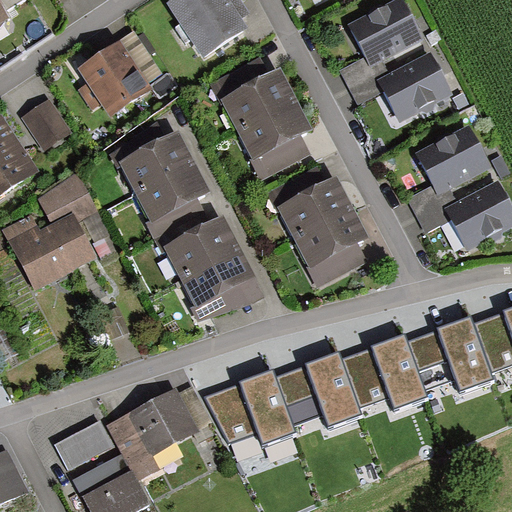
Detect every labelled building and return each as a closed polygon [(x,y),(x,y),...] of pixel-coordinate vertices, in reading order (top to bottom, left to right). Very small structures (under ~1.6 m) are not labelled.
[(0,0),(0,22),(10,16),(0,0)] [(246,30),(226,0),(167,0),(165,1),(202,58),(246,30)] [(421,37),(401,0),(395,0),(350,24),(370,63),(421,37)] [(156,86),(125,38),(82,66),(113,114),(156,86)] [(449,96),(428,57),(380,82),(401,122),(449,96)] [(231,126),(286,95),(271,67),(215,96),(231,126)] [(286,95),(231,126),(246,155),(302,126),(286,95)] [(66,132),(45,102),(22,118),(43,148),(66,132)] [(0,117),(0,165),(13,186),(39,169),(4,115),(0,117)] [(492,163),(470,125),(422,152),(444,190),(492,163)] [(134,192),(190,161),(174,130),(117,159),(134,192)] [(190,161),(134,192),(149,220),(206,191),(190,161)] [(0,194),(13,186),(0,165),(0,194)] [(294,232),(343,205),(328,178),(279,205),(294,232)] [(90,213),(74,182),(36,202),(47,222),(10,241),(33,286),(94,254),(77,220),(90,213)] [(511,224),(511,215),(496,186),(450,211),(470,248),(511,224)] [(343,205),(294,232),(310,261),(359,234),(343,205)] [(178,269),(235,239),(220,211),(163,239),(178,269)] [(235,239),(178,269),(192,297),(250,269),(235,239)] [(511,315),(473,330),(471,324),(407,347),(405,343),(343,365),(341,360),(276,383),(274,379),(242,391),(262,447),(293,435),(290,425),(324,413),(330,429),(359,418),(357,411),(391,399),(395,410),(426,399),(423,392),(457,380),(462,393),(492,382),(490,375),(511,366),(511,315)] [(182,387),(116,422),(138,463),(204,428),(182,387)] [(113,446),(98,420),(55,446),(70,471),(113,446)] [(0,504),(29,489),(7,447),(0,451),(0,504)] [(128,511),(146,502),(119,455),(75,479),(92,511),(128,511)]
